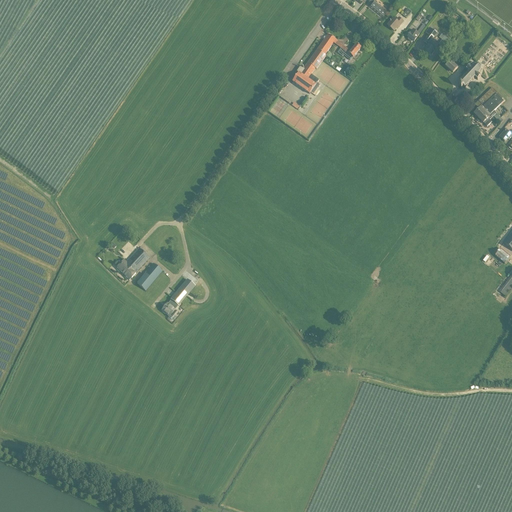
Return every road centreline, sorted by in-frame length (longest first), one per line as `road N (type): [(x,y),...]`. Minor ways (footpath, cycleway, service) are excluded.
road 1 (tertiary): [(511,174),(424,79),(335,1)]
road 2 (track): [(0,445),(170,498),(182,511)]
road 3 (track): [(352,364),(347,375),(419,392),(511,391)]
